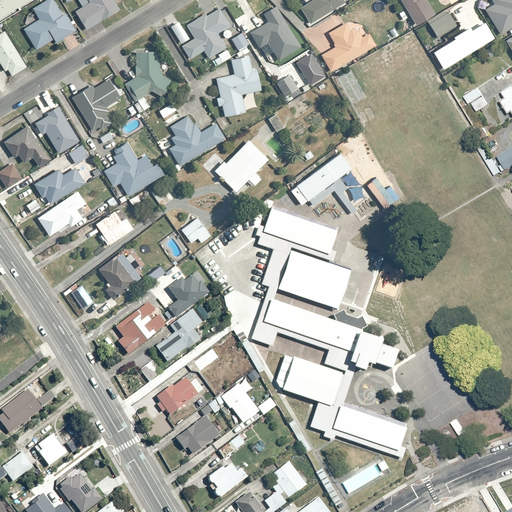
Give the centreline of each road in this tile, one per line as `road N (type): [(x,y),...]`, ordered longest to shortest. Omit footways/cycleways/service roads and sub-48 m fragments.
road 1 (secondary): [(0,245),(165,511)]
road 2 (residential): [(176,0),(0,110)]
road 3 (residential): [(395,511),(511,456)]
